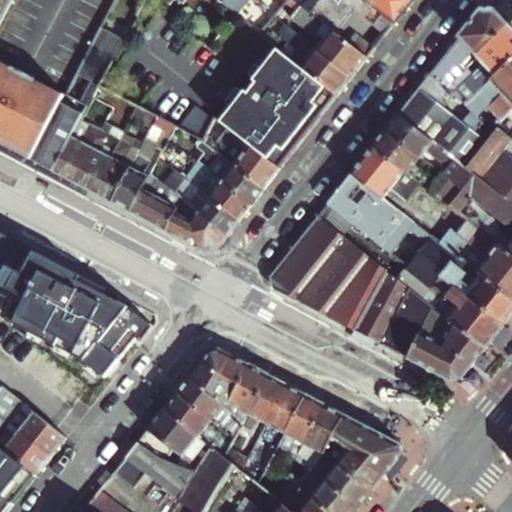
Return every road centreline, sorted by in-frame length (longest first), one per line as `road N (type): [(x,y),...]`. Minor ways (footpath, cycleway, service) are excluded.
road 1 (residential): [(451,0),(218,298)]
road 2 (residential): [(462,444),(433,414),(218,298)]
road 3 (residential): [(218,298),(46,511)]
road 4 (residential): [(218,298),(0,186)]
road 5 (unknown): [(333,151),(246,81),(184,69),(130,42)]
